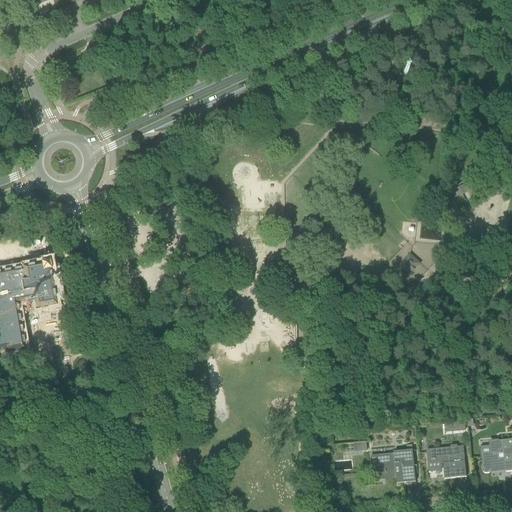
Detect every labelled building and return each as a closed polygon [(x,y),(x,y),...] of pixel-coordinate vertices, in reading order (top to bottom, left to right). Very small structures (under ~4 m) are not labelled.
[(460,197),(467,193),(463,186),(456,190),(460,197)] [(494,262),(500,235),(485,232),(479,259),(494,262)] [(406,279),(420,264),(410,255),(397,270),(406,279)] [(0,348),(4,348),(5,350),(25,347),(18,301),(34,299),(35,308),(57,304),(51,269),(52,269),(51,260),(42,261),(42,262),(23,265),(0,268),(0,348)] [(481,279),(484,267),(466,264),(463,276),(481,279)] [(498,305),(502,286),(494,285),(490,303),(498,305)] [(481,299),(483,294),(458,290),(457,294),(481,299)] [(465,423),(453,424),(454,432),(462,431),(466,431),(465,423)] [(511,440),(499,442),(500,445),(480,447),(482,466),(483,466),(482,467),(482,468),(481,469),(482,470),(482,471),(482,472),(483,473),(484,474),(485,474),(486,474),(487,474),(488,474),(489,474),(490,473),(491,472),(500,471),(500,469),(506,468),(506,473),(511,472),(511,440)] [(354,452),(367,451),(367,444),(353,445),(354,452)] [(450,448),(426,451),(428,469),(430,469),(441,468),(441,464),(443,464),(443,465),(444,480),(466,478),(465,462),(463,462),(462,460),(462,458),(464,458),(463,447),(457,447),(457,446),(453,446),(450,446),(450,448)] [(397,484),(415,482),(412,451),(394,453),(394,454),(371,457),(372,467),(374,467),(375,479),(396,477),(397,484)]
